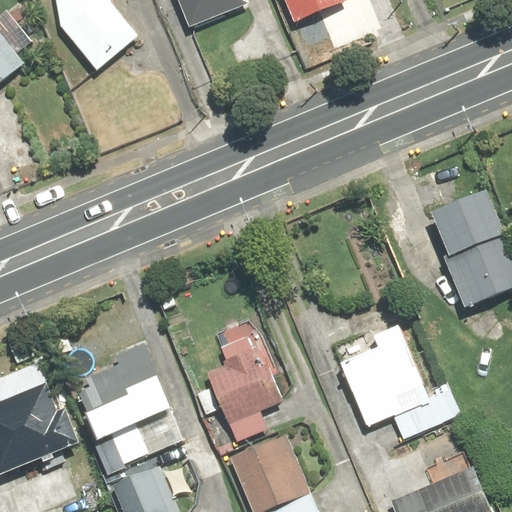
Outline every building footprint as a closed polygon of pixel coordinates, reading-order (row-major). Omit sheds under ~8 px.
[(117,0),(64,0),(68,29),(109,72),(146,37),(118,8),(117,0)] [(185,0),(195,27),(260,4),(258,0),(185,0)] [(349,0),(291,0),(301,22),(350,2),(349,0)] [(0,18),(0,88),(35,60),(0,18)] [(455,255),(475,304),(511,288),(511,223),(496,185),(441,208),(459,253),(455,255)] [(350,362),(376,423),(435,398),(403,322),(381,332),(387,347),(350,362)] [(210,364),(233,418),(294,394),(271,339),(210,364)] [(83,379),(108,437),(177,407),(152,350),(83,379)] [(0,398),(0,448),(8,469),(88,437),(63,374),(0,398)] [(295,434),(238,459),(260,509),(317,485),(295,434)] [(498,511),(480,466),(397,499),(401,511),(498,511)] [(97,468),(77,477),(91,508),(111,499),(97,468)] [(183,511),(166,470),(118,491),(127,511),(183,511)]
